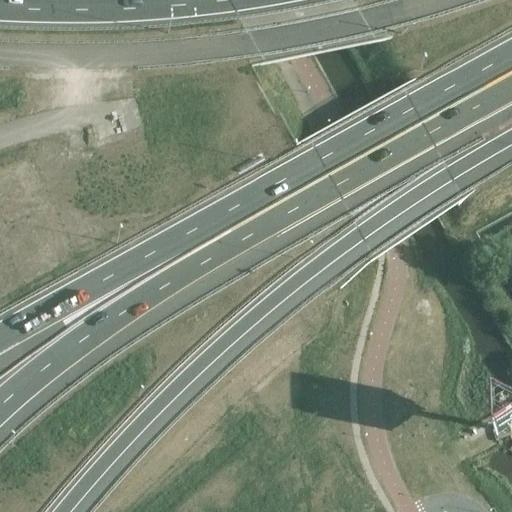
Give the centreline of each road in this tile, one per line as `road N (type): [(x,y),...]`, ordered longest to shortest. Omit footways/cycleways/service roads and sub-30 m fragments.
road 1 (motorway): [(68,511),(264,311),(397,207),(511,136)]
road 2 (motorway): [(0,56),(244,48),(360,27),(444,0)]
road 3 (motorway): [(0,409),(308,165)]
road 4 (motorway): [(0,337),(308,165)]
road 5 (motorway): [(308,165),(511,53)]
road 6 (motorway): [(216,0),(0,6)]
